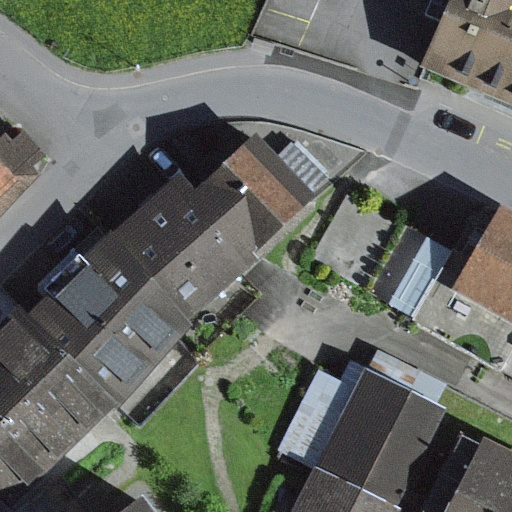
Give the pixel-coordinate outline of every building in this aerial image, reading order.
[(511,62),(511,0),(446,0),(417,74),(493,108),(511,62)] [(511,62),(493,108),(511,115),(511,62)] [(0,200),(46,159),(0,109),(0,200)] [(207,163),(216,172),(191,196),(250,259),(313,201),(310,198),(326,181),(289,144),(273,161),(252,139),(238,152),(229,142),(207,163)] [(191,196),(175,181),(105,240),(183,328),(255,265),(250,259),(191,196)] [(511,330),(451,296),(469,264),(429,242),(345,194),(306,262),(411,321),(408,325),(498,376),(499,373),(511,380),(511,330)] [(511,222),(496,213),(469,264),(451,296),(511,330),(511,222)] [(183,328),(105,240),(22,321),(112,411),(115,413),(187,331),(183,328)] [(8,511),(112,411),(22,321),(16,314),(0,328),(0,508),(3,511),(8,511)] [(393,511),(441,413),(360,374),(351,391),(315,374),(277,453),(311,470),(290,511),(393,511)] [(511,511),(511,460),(459,435),(420,511),(511,511)]
